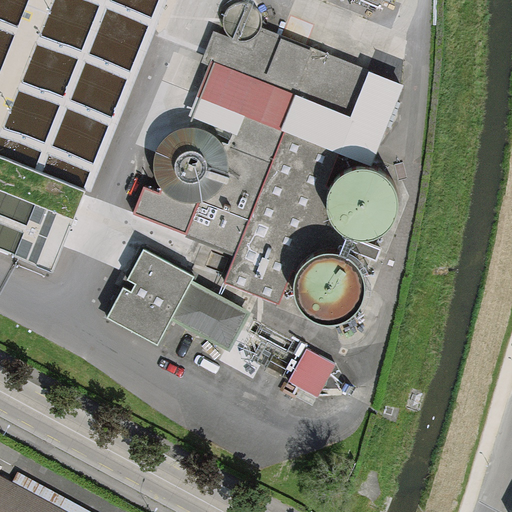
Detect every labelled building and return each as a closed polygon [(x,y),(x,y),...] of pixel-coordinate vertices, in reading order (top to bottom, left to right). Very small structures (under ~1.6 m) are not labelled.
[(0,0),(0,246),(52,267),(83,189),(58,179),(128,0),(0,0)] [(227,280),(332,326),(402,163),(291,120),(299,101),(355,117),(392,129),(413,78),(267,22),(263,12),(259,1),(256,0),(232,0),(228,4),(217,14),(213,29),(203,47),(211,64),(198,91),(240,113),(228,133),(232,139),(235,146),(237,155),(237,165),(235,174),(230,183),(223,191),(214,197),(207,199),(199,201),(187,231),(240,252),(227,280)] [(173,193),(186,199),(199,201),(207,199),(214,197),(223,191),(230,183),(235,174),(237,165),(237,155),(235,146),(232,139),(228,133),(217,124),(204,119),(190,119),(177,124),(166,132),(158,144),(155,157),(157,171),(163,184),(173,193)] [(115,314),(168,343),(184,352),(194,333),(236,356),(258,315),(202,285),(209,273),(154,243),(137,273),(148,279),(141,290),(131,284),(115,314)] [(290,377),(321,392),(338,359),(307,343),(290,377)] [(0,508),(7,511),(70,511),(0,473),(0,508)]
